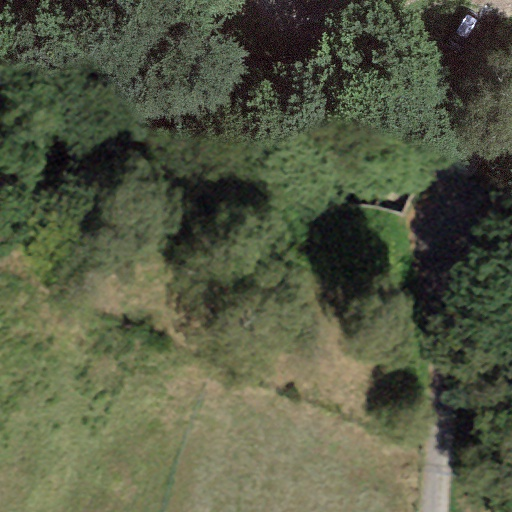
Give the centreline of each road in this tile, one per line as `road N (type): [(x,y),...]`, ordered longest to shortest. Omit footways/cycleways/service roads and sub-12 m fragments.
road 1 (unclassified): [(511,222),(466,245),(447,273),(433,511)]
road 2 (track): [(466,245),(453,214),(451,173),(466,151),(511,128)]
